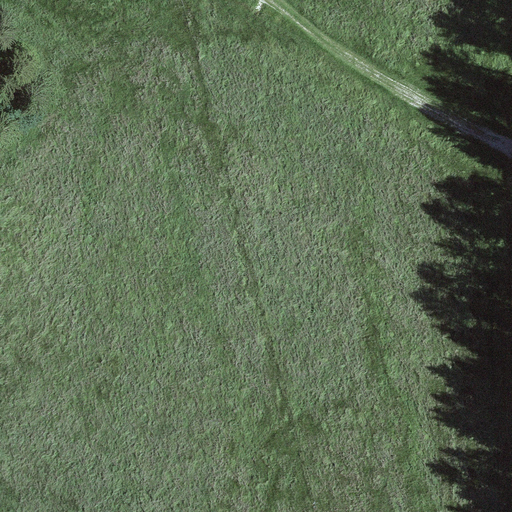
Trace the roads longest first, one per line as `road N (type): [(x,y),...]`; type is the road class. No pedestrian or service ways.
road 1 (track): [(511,156),(268,0)]
road 2 (track): [(0,71),(109,26),(128,0)]
